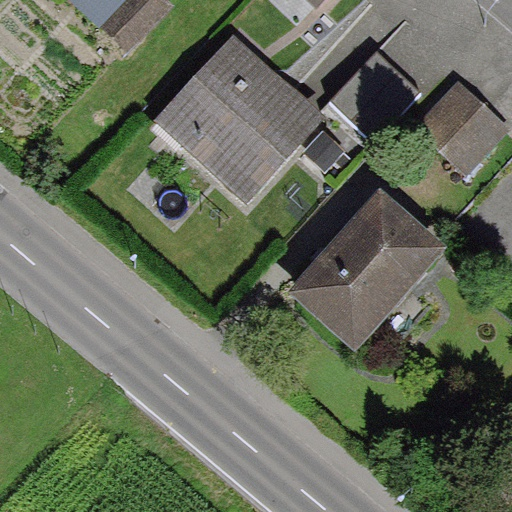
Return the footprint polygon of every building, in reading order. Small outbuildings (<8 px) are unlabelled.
[(82,0),(132,50),(182,2),(179,0),(82,0)] [(232,189),(301,112),(219,39),(169,95),(166,92),(147,114),(232,189)] [(403,120),(450,167),(496,122),(479,104),(474,109),(445,79),(403,120)] [(348,149),(390,107),(366,84),(325,126),(348,149)] [(358,317),(381,337),(415,299),(392,279),(422,245),(367,197),(285,288),(340,338),(358,317)]
